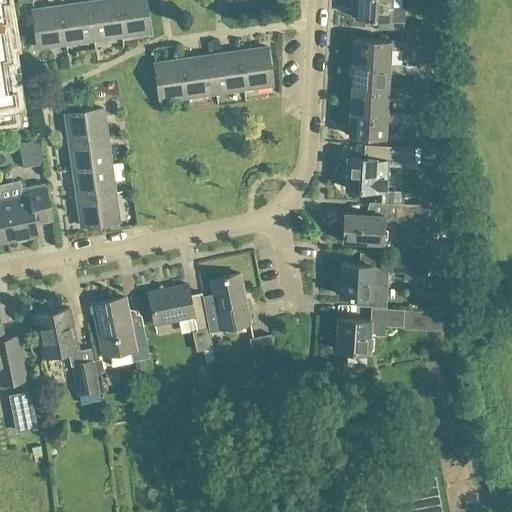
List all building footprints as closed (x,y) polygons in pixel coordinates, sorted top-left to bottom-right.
[(0,0),(0,120),(14,118),(10,99),(16,98),(14,85),(8,86),(3,55),(8,54),(3,21),(7,20),(4,0),(7,0),(0,0)] [(117,0),(94,0),(89,1),(94,39),(122,35),(117,0)] [(117,0),(122,35),(150,31),(146,0),(117,0)] [(392,0),(356,0),(356,16),(379,18),(379,27),(403,28),(405,7),(392,6),(392,0)] [(89,1),(61,5),(66,43),(94,39),(89,1)] [(66,43),(61,5),(32,9),(38,47),(66,43)] [(415,48),(432,49),(433,36),(416,35),(415,48)] [(354,37),(353,61),(390,63),(391,49),(408,49),(408,40),(354,37)] [(266,45),(238,49),(243,87),(271,83),(266,45)] [(243,87),(238,49),(210,53),(216,91),(243,87)] [(210,53),(182,57),(188,95),(216,91),(210,53)] [(188,95),(182,57),(154,61),(160,99),(188,95)] [(353,61),(352,85),(389,87),(389,86),(389,73),(406,74),(407,64),(390,63),(353,61)] [(415,64),(415,74),(431,75),(432,65),(415,64)] [(389,87),(352,85),(350,109),(387,111),(387,110),(388,96),(405,97),(405,87),(389,86),(389,87)] [(69,142),(107,137),(103,108),(65,114),(69,142)] [(387,111),(350,109),(349,134),(386,136),(387,120),(403,121),(404,111),(387,110),(387,111)] [(437,145),(438,128),(420,127),(418,144),(437,145)] [(107,137),(69,142),(73,170),(111,165),(107,137)] [(40,138),(19,142),(20,151),(31,149),(34,165),(45,163),(40,138)] [(348,155),(346,187),(386,189),(387,164),(398,165),(398,161),(414,162),(415,146),(365,143),(364,156),(348,155)] [(115,193),(111,165),(73,170),(77,198),(115,193)] [(23,197),(0,201),(0,210),(6,241),(17,239),(20,242),(27,240),(29,237),(38,235),(32,209),(49,205),(45,183),(21,188),(23,197)] [(115,193),(77,198),(81,226),(119,221),(115,193)] [(421,203),(457,204),(457,198),(439,197),(439,195),(421,195),(421,203)] [(436,204),(422,204),(397,203),(396,221),(435,223),(436,204)] [(340,226),(344,229),(343,239),(383,242),(384,214),(345,211),(345,216),(340,218),(340,226)] [(336,277),(335,292),(337,292),(339,292),(339,294),(355,294),(355,302),(354,302),(354,304),(387,305),(387,303),(382,303),(383,280),(387,280),(388,269),(404,269),(404,277),(425,278),(425,274),(426,257),(426,256),(380,254),(380,265),(372,265),(372,263),(358,262),(358,261),(357,261),(357,262),(341,262),(340,277),(337,277),(336,277)] [(426,257),(425,274),(443,275),(445,275),(445,277),(453,278),(457,257),(453,257),(426,256),(426,257)] [(214,293),(202,295),(205,310),(208,327),(209,331),(210,331),(221,329),(250,323),(241,274),(211,279),(214,293)] [(187,283),(148,291),(151,307),(152,307),(155,323),(194,315),(197,329),(208,327),(205,310),(202,295),(202,292),(190,294),(187,283)] [(125,297),(93,303),(104,356),(130,350),(132,355),(133,361),(136,360),(149,358),(143,326),(132,328),(125,297)] [(370,307),(369,318),(338,316),(337,348),(371,350),(371,334),(386,334),(386,324),(404,325),(405,309),(405,308),(370,307)] [(70,308),(36,315),(44,357),(68,352),(79,350),(78,349),(70,308)] [(404,325),(404,327),(428,328),(429,310),(405,309),(404,325)] [(0,322),(0,382),(27,376),(17,334),(3,337),(0,322)] [(197,329),(192,330),(197,350),(213,347),(210,331),(209,331),(208,327),(197,329)] [(250,337),(257,370),(279,366),(272,332),(250,337)] [(79,350),(68,352),(71,365),(72,365),(78,394),(99,389),(91,346),(78,349),(79,350)] [(17,431),(37,427),(34,409),(13,413),(17,431)]
